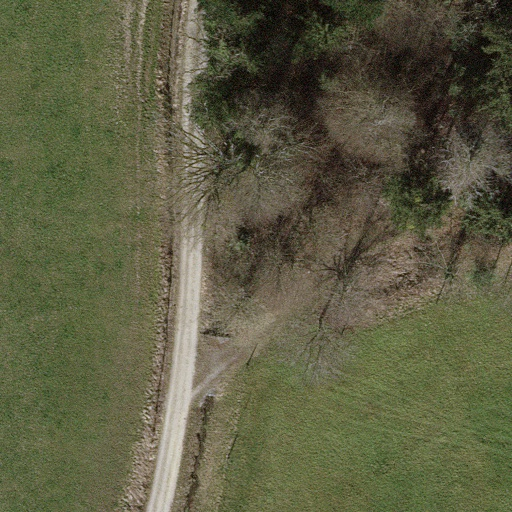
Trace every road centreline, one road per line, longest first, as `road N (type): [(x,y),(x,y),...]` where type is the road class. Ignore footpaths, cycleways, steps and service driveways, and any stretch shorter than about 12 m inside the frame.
road 1 (track): [(202,0),(190,110),(188,323),(158,511)]
road 2 (track): [(182,382),(462,204),(511,113)]
